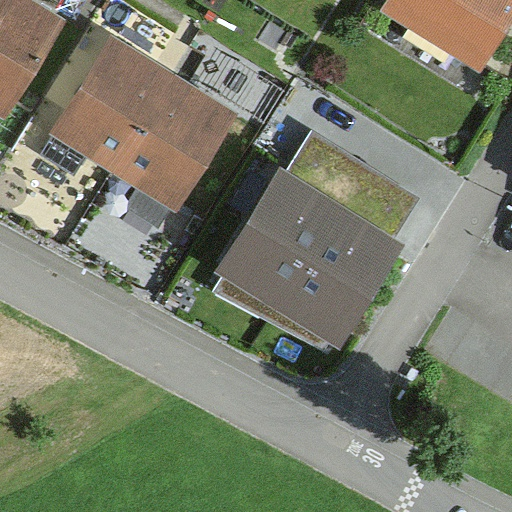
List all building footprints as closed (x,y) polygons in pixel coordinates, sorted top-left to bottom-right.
[(0,0),(0,93),(7,98),(60,9),(44,0),(0,0)] [(511,12),(511,0),(395,0),(393,5),(486,59),(511,12)] [(122,152),(171,71),(114,36),(65,117),(122,152)] [(179,187),(228,106),(171,71),(122,152),(179,187)] [(340,194),(282,159),(223,254),(280,289),(340,194)] [(397,230),(340,194),(280,289),(338,325),(397,230)]
